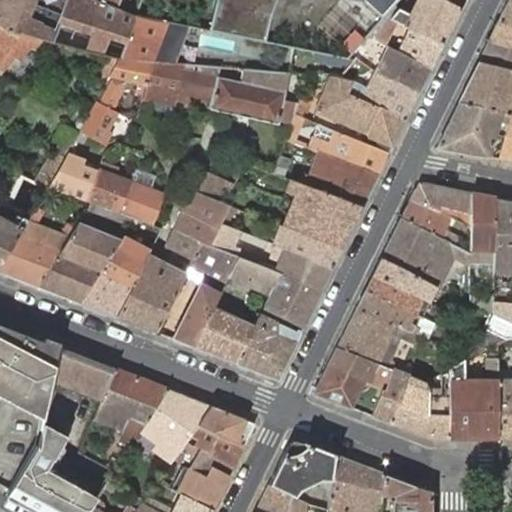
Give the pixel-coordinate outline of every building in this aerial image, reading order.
[(153,62),(168,23),(134,15),(131,15),(94,0),(0,0),(0,24),(13,31),(43,39),(110,56),(119,59),(148,61),(153,62)] [(94,0),(131,15),(134,15),(140,0),(94,0)] [(275,0),(215,0),(208,31),(266,41),(271,13),(275,0)] [(362,0),(362,2),(386,22),(389,19),(399,9),(400,0),(362,0)] [(461,9),(443,0),(419,0),(413,15),(399,9),(389,19),(396,22),(401,24),(407,27),(443,44),(461,9)] [(443,0),(461,9),(465,0),(443,0)] [(511,0),(509,0),(498,21),(511,25),(511,0)] [(396,22),(389,19),(386,22),(373,37),(379,41),(381,38),(382,39),(396,22)] [(511,25),(498,21),(489,41),(511,47),(511,25)] [(168,23),(153,62),(175,64),(184,42),(188,27),(168,23)] [(0,24),(0,71),(13,55),(19,59),(30,46),(36,49),(43,39),(13,31),(0,24)] [(390,48),(392,49),(431,68),(443,44),(407,27),(401,24),(392,43),(389,41),(387,46),(390,48)] [(511,47),(489,41),(479,62),(511,70),(511,47)] [(377,73),(379,74),(419,93),(431,68),(392,49),(390,48),(377,73)] [(119,59),(110,56),(103,70),(99,68),(94,77),(106,84),(110,76),(119,59)] [(360,60),(356,58),(340,78),(346,80),(360,60)] [(106,84),(97,100),(112,109),(123,84),(130,85),(131,80),(136,82),(134,91),(142,92),(144,83),(148,61),(119,59),(110,76),(106,84)] [(175,64),(153,62),(148,61),(144,83),(142,92),(147,94),(149,84),(165,87),(163,97),(177,101),(179,91),(183,70),(200,73),(202,66),(175,64)] [(458,102),(504,111),(511,81),(511,70),(479,62),(458,102)] [(213,97),(217,76),(214,76),(215,67),(202,66),(200,73),(183,70),(179,91),(177,101),(188,103),(191,93),(206,96),(204,105),(211,107),(213,97)] [(292,123),(295,113),(298,103),(284,100),(288,73),(250,70),(246,83),(217,76),(213,97),(211,107),(210,108),(278,124),(280,120),(292,123)] [(406,118),(419,93),(379,74),(377,73),(375,71),(368,87),(354,81),(347,93),(362,99),(406,118)] [(346,80),(340,78),(331,77),(316,110),(366,133),(368,137),(392,147),(406,118),(362,99),(347,93),(354,81),(346,80)] [(298,103),(295,113),(302,116),(304,110),(307,112),(310,100),(300,96),(298,103)] [(169,99),(162,127),(170,130),(177,101),(169,99)] [(97,100),(90,111),(85,120),(81,128),(80,131),(100,142),(106,145),(107,144),(112,133),(106,130),(116,111),(112,109),(97,100)] [(505,123),(509,124),(511,116),(511,113),(504,111),(458,102),(436,148),(488,157),(495,121),(505,123)] [(302,116),(295,113),(292,123),(285,140),(293,143),(302,116)] [(501,159),(511,160),(511,113),(511,116),(509,124),(501,159)] [(81,128),(85,120),(81,118),(78,120),(76,123),(77,126),(81,128)] [(378,175),(389,153),(323,126),(313,150),(316,152),(378,175)] [(50,151),(64,160),(74,141),(78,135),(64,127),(50,151)] [(362,208),(378,175),(316,152),(314,159),(324,163),(317,182),(306,178),(303,185),(362,208)] [(49,187),(87,201),(98,172),(64,160),(49,187)] [(91,202),(118,213),(129,183),(133,173),(126,170),(123,181),(115,179),(119,168),(101,161),(98,172),(87,201),(91,202)] [(287,167),(276,163),(272,173),(282,177),(287,167)] [(126,170),(119,168),(115,179),(123,181),(126,170)] [(227,198),(233,186),(203,172),(194,190),(225,202),(201,191),(203,186),(227,198)] [(342,248),(362,208),(303,185),(289,180),(286,189),(297,192),(283,225),(309,235),(342,248)] [(133,218),(139,220),(153,225),(164,195),(159,193),(158,193),(129,183),(118,213),(133,218)] [(470,224),(470,194),(419,183),(412,196),(448,214),(470,224)] [(201,191),(225,202),(227,198),(203,186),(201,191)] [(229,204),(225,202),(194,190),(182,214),(166,247),(192,260),(201,242),(209,246),(220,223),(229,204)] [(496,198),(470,194),(470,224),(470,244),(470,252),(470,263),(484,264),(483,275),(494,275),(494,273),(495,264),(496,198)] [(448,214),(412,196),(401,218),(437,236),(470,252),(470,244),(440,229),(448,214)] [(511,200),(496,198),(495,264),(494,273),(504,273),(506,261),(511,261),(511,200)] [(118,243),(121,238),(85,224),(93,211),(129,225),(130,224),(133,218),(118,213),(91,202),(77,226),(76,227),(118,243)] [(242,209),(229,204),(220,223),(235,228),(242,209)] [(0,264),(28,221),(22,218),(16,228),(0,220),(0,264)] [(133,218),(130,224),(137,227),(139,220),(133,218)] [(437,236),(401,218),(381,258),(435,286),(438,287),(454,255),(470,263),(470,252),(437,236)] [(0,264),(0,271),(39,287),(76,227),(77,226),(69,221),(62,233),(28,221),(0,264)] [(321,289),(333,267),(276,244),(273,243),(268,241),(235,228),(220,223),(209,246),(238,257),(239,258),(242,252),(232,248),(237,236),(274,251),(271,258),(280,262),(276,271),(280,273),(321,289)] [(81,303),(110,256),(118,243),(76,227),(39,287),(81,303)] [(333,267),(342,248),(309,235),(306,241),(278,230),(276,236),(270,234),(268,241),(273,243),(276,244),(333,267)] [(238,257),(209,246),(201,242),(192,260),(190,264),(206,272),(201,283),(172,338),(179,341),(193,346),(212,310),(220,293),(223,287),(230,274),(238,257)] [(129,321),(156,332),(179,285),(186,272),(160,259),(154,257),(150,255),(150,254),(149,253),(144,264),(129,292),(117,316),(123,319),(129,321)] [(123,289),(129,292),(144,264),(137,261),(134,265),(110,256),(81,303),(109,313),(123,289)] [(239,258),(238,257),(230,274),(271,292),(280,273),(276,271),(239,258)] [(381,258),(373,275),(410,293),(421,297),(428,301),(435,286),(381,258)] [(304,323),(321,289),(280,273),(271,292),(267,300),(265,303),(304,323)] [(373,275),(365,291),(404,308),(411,311),(418,315),(423,318),(426,313),(423,311),(426,306),(418,303),(421,297),(410,293),(373,275)] [(418,315),(411,311),(404,308),(365,291),(356,308),(396,325),(403,328),(419,334),(430,339),(437,324),(423,318),(418,315)] [(494,303),(494,296),(471,295),(471,302),(494,313),(494,303)] [(511,304),(494,303),(494,313),(493,314),(511,323),(511,304)] [(403,328),(396,325),(356,308),(337,347),(375,362),(392,369),(402,373),(405,366),(394,362),(404,338),(416,343),(419,334),(403,328)] [(235,363),(254,326),(238,320),(242,314),(238,312),(233,318),(212,310),(193,346),(235,363)] [(300,333),(260,314),(254,326),(235,363),(277,379),(300,333)] [(511,323),(493,314),(486,329),(506,339),(511,338),(511,323)] [(52,381),(60,348),(0,324),(0,397),(5,389),(26,400),(22,408),(44,420),(52,381)] [(468,339),(461,352),(471,355),(486,348),(468,339)] [(372,415),(392,423),(408,376),(402,373),(392,369),(375,362),(337,347),(315,393),(353,408),(365,382),(383,387),(372,415)] [(114,369),(60,348),(52,381),(60,385),(64,386),(96,398),(101,400),(114,369)] [(449,439),(497,439),(498,374),(498,358),(487,358),(486,382),(464,381),(463,359),(450,368),(449,439)] [(432,439),(449,439),(450,368),(441,373),(425,382),(408,376),(392,423),(432,439)] [(168,390),(114,369),(101,400),(97,411),(94,420),(99,421),(124,431),(107,466),(116,470),(138,437),(142,432),(168,390)] [(511,438),(511,381),(504,381),(504,375),(498,374),(497,439),(511,438)] [(0,397),(22,408),(26,400),(5,389),(0,397)] [(210,406),(168,390),(142,432),(158,443),(153,449),(166,458),(171,462),(172,460),(180,449),(185,441),(190,435),(197,426),(210,406)] [(254,424),(210,406),(197,426),(244,444),(254,424)] [(244,444),(197,426),(190,435),(200,440),(212,446),(209,453),(234,465),(244,444)] [(11,487),(4,499),(27,511),(87,511),(89,509),(96,498),(98,496),(47,468),(51,459),(53,460),(64,440),(42,429),(38,445),(37,445),(11,487)] [(158,443),(142,432),(138,437),(153,449),(158,443)] [(200,440),(190,435),(185,441),(196,447),(200,440)] [(289,443),(269,484),(296,497),(301,490),(321,480),(331,480),(334,455),(297,440),(293,441),(289,443)] [(229,474),(234,465),(209,453),(196,447),(185,441),(180,449),(195,457),(190,465),(229,474)] [(112,478),(116,470),(107,466),(87,455),(83,463),(89,465),(112,478)] [(378,511),(382,473),(334,455),(331,480),(327,509),(326,511),(378,511)] [(163,473),(171,462),(166,458),(158,469),(163,473)] [(85,471),(89,465),(83,463),(75,459),(72,465),(85,471)] [(212,510),(229,474),(190,465),(182,463),(173,482),(170,488),(176,491),(183,495),(212,510)] [(430,511),(430,491),(382,473),(378,511),(430,511)] [(170,488),(173,482),(160,477),(157,481),(162,484),(170,488)] [(113,485),(109,482),(108,481),(107,483),(104,487),(110,491),(113,485)] [(151,505),(162,484),(157,481),(140,503),(150,508),(151,505)] [(255,511),(305,511),(307,504),(296,497),(269,484),(255,511)] [(174,511),(183,495),(176,491),(166,511),(165,511),(174,511)] [(210,511),(212,510),(183,495),(174,511),(157,511),(150,508),(140,503),(134,511),(210,511)] [(128,511),(125,510),(124,509),(121,511),(103,511),(98,508),(102,502),(96,498),(89,509),(87,511),(128,511)] [(128,511),(134,511),(140,503),(133,498),(125,510),(128,511)]
